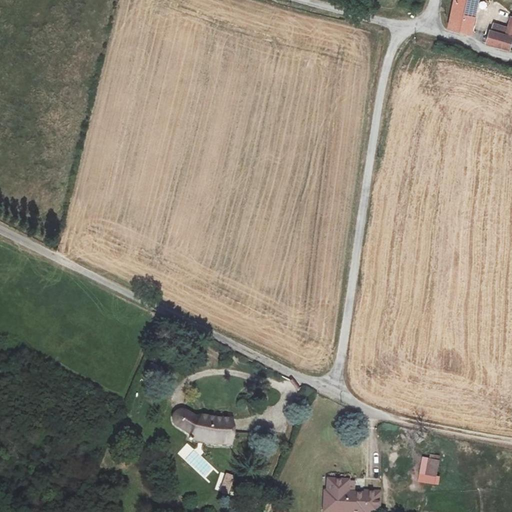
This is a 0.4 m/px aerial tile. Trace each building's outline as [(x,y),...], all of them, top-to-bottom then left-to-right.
[(460,30),(472,35),(478,0),(456,0),(451,26),(460,30)] [(493,25),(488,41),(488,45),(511,52),(511,18),(508,28),(493,25)] [(207,436),(209,433),(208,425),(220,425),(220,433),(238,431),(238,406),(224,411),(208,410),(206,415),(192,410),(187,411),(184,413),(184,416),(184,419),(186,423),(200,430),(200,433),(201,436),(204,437),(207,436)] [(208,425),(209,433),(220,433),(220,425),(208,425)] [(177,454),(205,479),(215,468),(187,443),(177,454)] [(438,484),(440,457),(420,455),(418,483),(438,484)] [(228,495),(234,476),(220,472),(215,491),(228,495)] [(321,511),(323,511),(329,511),(332,493),(329,492),(332,477),(331,477),(328,492),(324,492),(321,511)] [(351,479),(332,477),(329,492),(332,493),(329,511),(376,511),(380,496),(365,494),(364,497),(349,495),(351,479)]
